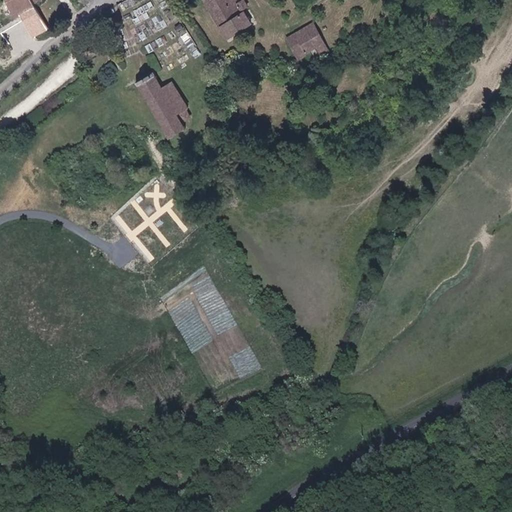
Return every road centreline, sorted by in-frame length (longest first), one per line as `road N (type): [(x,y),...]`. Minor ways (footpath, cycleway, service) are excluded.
road 1 (secondary): [(277,511),(318,480),(511,373)]
road 2 (unclassified): [(109,2),(0,96)]
